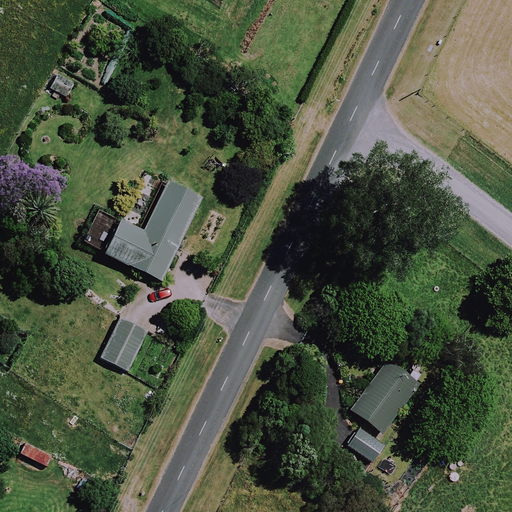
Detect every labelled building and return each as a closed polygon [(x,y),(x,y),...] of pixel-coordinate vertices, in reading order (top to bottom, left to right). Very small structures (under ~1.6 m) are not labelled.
[(103,255),(158,282),(199,200),(166,184),(142,233),(119,222),(103,255)] [(146,333),(119,320),(99,360),(126,373),(146,333)] [(385,363),(349,411),(381,435),(417,387),(385,363)] [(382,447),(358,430),(346,447),(371,464),(382,447)] [(48,458),(21,446),(17,456),(44,468),(48,458)]
